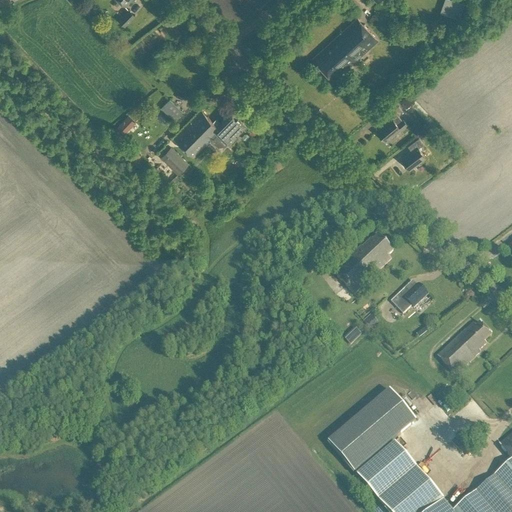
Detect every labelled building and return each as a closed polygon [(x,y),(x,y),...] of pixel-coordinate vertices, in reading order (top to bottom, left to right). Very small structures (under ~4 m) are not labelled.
[(117,0),(126,8),(133,0),(117,0)] [(454,0),(444,0),(442,7),(452,10),(450,15),(459,19),(465,4),(455,0),(454,0)] [(125,28),(136,17),(131,11),(120,22),(125,28)] [(378,40),(358,18),(313,58),(333,80),(341,72),(342,73),(378,40)] [(397,34),(390,35),(392,42),(396,41),(396,39),(398,39),(397,34)] [(172,97),(163,107),(176,120),(185,110),(172,97)] [(408,97),(401,103),(405,108),(412,102),(408,97)] [(394,110),(398,115),(403,111),(399,106),(394,110)] [(246,123),(232,110),(217,125),(201,109),(174,136),(194,156),(209,140),(221,151),(238,133),(237,132),(246,123)] [(393,109),(393,110),(382,118),(386,123),(376,131),(385,142),(400,130),(402,132),(409,126),(407,124),(403,119),(402,120),(401,119),(393,109)] [(430,136),(436,132),(430,126),(425,130),(430,136)] [(118,136),(113,140),(125,151),(129,147),(118,136)] [(423,144),(418,138),(407,146),(411,151),(401,159),(409,170),(425,158),(418,148),(423,144)] [(178,173),(189,163),(175,149),(164,159),(178,173)] [(157,174),(152,180),(155,184),(159,188),(165,183),(161,178),(157,174)] [(177,185),(172,191),(175,194),(178,191),(180,188),(178,186),(177,185)] [(393,253),(377,237),(373,241),(371,240),(363,248),(362,248),(334,275),(355,297),(392,261),(388,258),(393,253)] [(402,315),(411,306),(414,310),(428,296),(418,286),(417,287),(412,282),(390,303),(402,315)] [(371,316),(363,323),(369,330),(371,328),(377,323),(371,316)] [(492,337),(480,324),(476,328),(473,325),(438,358),(455,377),(481,354),(479,352),(487,346),(485,344),(492,337)] [(355,329),(344,340),(351,346),(362,335),(355,329)] [(328,443),(354,474),(416,422),(390,391),(328,443)] [(511,460),(511,435),(499,446),(511,460)] [(357,477),(378,502),(416,470),(395,445),(357,477)] [(511,462),(494,477),(511,497),(511,462)] [(419,473),(416,470),(378,502),(386,511),(429,511),(443,501),(419,473)] [(511,511),(511,497),(494,477),(475,494),(453,511),(511,511)] [(452,511),(443,501),(429,511),(452,511)]
